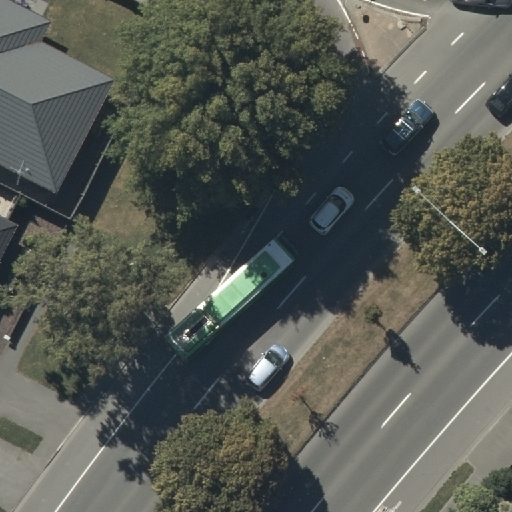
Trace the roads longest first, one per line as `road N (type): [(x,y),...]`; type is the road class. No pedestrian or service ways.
road 1 (primary): [(278,310),(511,57)]
road 2 (residential): [(298,0),(328,31),(343,78),(332,144),(303,209),(278,310)]
road 3 (primary): [(511,285),(312,511)]
road 4 (primary): [(118,511),(278,310)]
